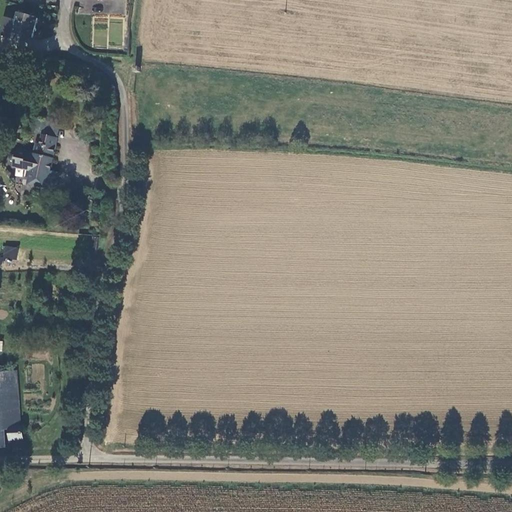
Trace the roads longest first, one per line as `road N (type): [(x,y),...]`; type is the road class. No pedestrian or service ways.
road 1 (unclassified): [(86,458),(92,332),(126,160),(118,84),(63,40),(67,0)]
road 2 (unclassified): [(511,464),(86,458)]
